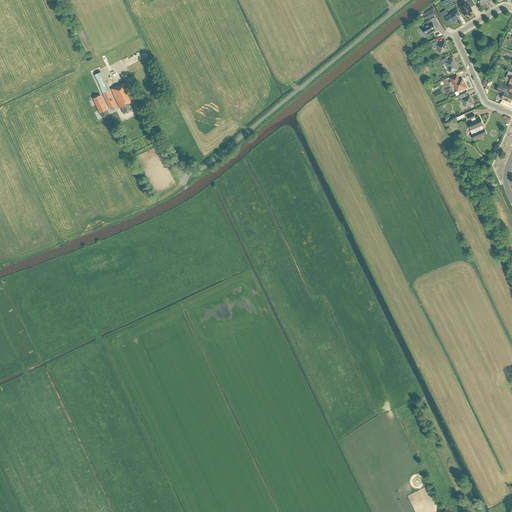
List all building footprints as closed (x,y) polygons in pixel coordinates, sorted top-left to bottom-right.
[(475,5),(472,0),(466,0),(463,2),(465,4),(459,7),(464,16),(472,11),(471,8),(475,5)] [(432,8),(425,12),(429,19),(435,15),(432,8)] [(445,10),(441,13),(444,18),(444,17),(449,25),(453,23),(459,20),(457,17),(460,15),(460,14),(457,9),(456,9),(451,12),(452,13),(448,15),(445,10)] [(439,25),(435,17),(430,20),(432,22),(422,29),(426,36),(433,32),(434,32),(437,30),(435,27),(439,25)] [(440,53),(449,49),(445,41),(438,44),(437,41),(431,43),(434,49),(438,47),(440,53)] [(148,48),(140,52),(142,57),(151,53),(148,48)] [(450,73),(458,69),(453,59),(448,61),(447,58),(441,60),(443,65),(446,64),(450,73)] [(107,103),(113,100),(100,72),(94,75),(103,93),(107,103)] [(463,90),(467,88),(465,83),(464,83),(462,79),(458,80),(458,79),(457,75),(450,78),(452,83),(454,83),(457,91),(462,89),(463,90)] [(134,102),(125,82),(111,89),(120,108),(121,108),(124,114),(133,110),(130,103),(134,102)] [(511,99),(511,94),(509,93),(510,89),(499,84),(496,91),(503,94),(501,99),(511,103),(511,99)] [(473,103),(470,95),(468,96),(467,92),(459,96),(462,103),(463,102),(465,107),(473,103)] [(109,113),(101,95),(93,99),(101,117),(109,113)] [(475,117),(474,114),(468,117),(469,120),(472,119),(473,121),(468,123),(471,130),(473,129),(481,126),(483,125),(480,118),(476,120),(475,117)] [(481,126),(473,129),(475,133),(472,135),(474,139),(475,139),(475,141),(483,137),(482,136),(486,134),(484,129),(483,130),(481,126)]
